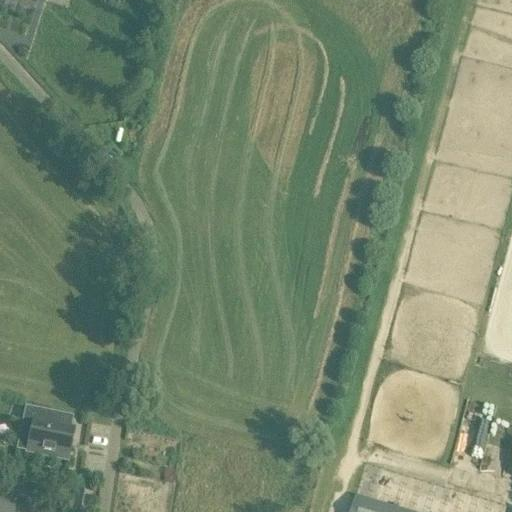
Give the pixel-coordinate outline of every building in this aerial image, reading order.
[(503,447),(511,448),(511,411),(510,412),(503,447)] [(17,450),(27,452),(27,453),(66,462),(73,430),(69,430),(71,420),(37,413),(35,422),(33,422),(33,423),(23,421),(17,450)] [(86,511),(90,496),(76,492),(73,507),(70,506),(68,511),(86,511)] [(29,495),(26,507),(46,511),(48,499),(29,495)] [(407,511),(355,497),(350,511),(407,511)] [(0,501),(0,511),(48,511),(46,511),(26,507),(0,501)]
